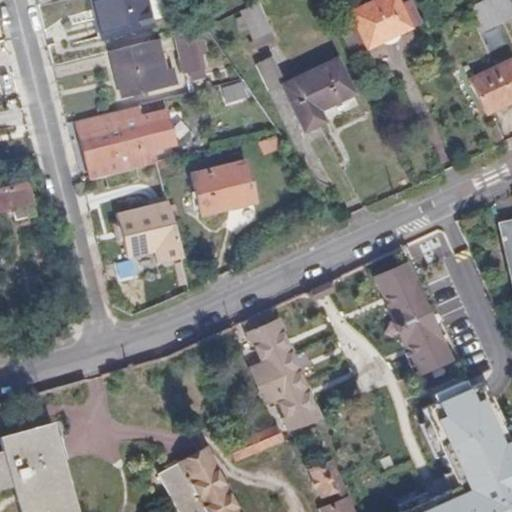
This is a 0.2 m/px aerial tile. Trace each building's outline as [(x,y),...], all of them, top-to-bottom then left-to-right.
[(150,28),(141,0),(90,0),(94,13),(100,13),(108,39),(150,28)] [(403,15),(396,0),(385,0),(353,16),(370,49),(419,27),(411,12),(403,15)] [(511,13),(511,3),(510,0),(482,0),(478,2),(489,24),(511,13)] [(252,52),(276,41),(260,6),(233,18),(241,36),(248,32),(253,44),(249,45),(252,52)] [(203,43),(199,30),(175,37),(178,50),(182,49),(188,72),(203,69),(198,45),(203,43)] [(163,74),(153,42),(108,54),(121,103),(172,90),(168,72),(163,74)] [(255,63),(263,85),(279,79),(271,57),(255,63)] [(354,94),(337,61),(283,87),(303,131),(324,121),(319,110),(354,94)] [(511,101),(511,61),(470,81),(485,114),(511,101)] [(205,80),(203,69),(188,72),(191,83),(205,80)] [(240,85),(224,89),(228,104),(244,100),(240,85)] [(140,116),(139,107),(77,122),(91,177),(155,161),(152,148),(173,142),(172,140),(165,109),(140,116)] [(279,150),(274,139),(258,146),(263,158),(279,150)] [(241,161),(189,174),(198,214),(251,200),(241,161)] [(31,217),(23,185),(2,189),(1,185),(0,185),(0,213),(13,210),(14,221),(31,217)] [(159,261),(180,257),(165,199),(114,212),(125,255),(154,248),(159,261)] [(511,223),(497,227),(511,291),(511,223)] [(421,379),(473,355),(449,305),(465,297),(455,274),(437,280),(433,274),(412,284),(404,267),(375,281),(421,379)] [(140,293),(128,297),(131,311),(144,306),(140,293)] [(270,310),(242,324),(264,377),(254,381),(266,412),(277,408),(288,434),(318,421),(277,323),(270,310)] [(455,461),(484,446),(463,402),(433,417),(455,461)] [(88,511),(63,422),(12,436),(15,449),(0,453),(0,490),(25,483),(32,511),(88,511)] [(233,460),(281,443),(277,433),(230,449),(233,460)] [(321,499),(342,490),(327,457),(307,464),(321,499)] [(239,511),(218,465),(173,485),(185,511),(239,511)] [(349,511),(346,503),(323,511),(349,511)]
